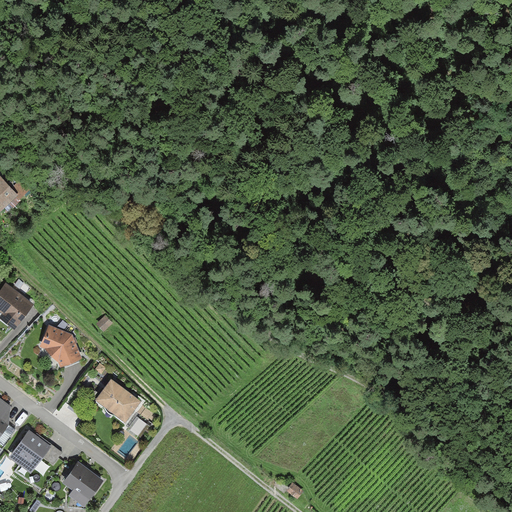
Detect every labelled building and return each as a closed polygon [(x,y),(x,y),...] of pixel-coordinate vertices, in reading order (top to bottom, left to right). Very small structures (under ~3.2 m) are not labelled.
[(3,176),(0,179),(0,210),(2,213),(21,195),(3,176)] [(6,281),(0,289),(0,310),(5,315),(2,319),(19,331),(38,303),(6,281)] [(114,324),(106,315),(97,324),(106,333),(114,324)] [(51,324),(40,348),(55,355),(62,366),(82,359),(74,335),(51,324)] [(113,379),(99,401),(125,422),(142,401),(113,379)] [(0,436),(9,425),(13,405),(0,395),(0,436)] [(36,436),(30,431),(9,459),(32,476),(44,460),(54,467),(64,454),(37,434),(36,436)] [(75,491),(72,496),(85,506),(105,482),(80,462),(64,482),(75,491)] [(306,491),(295,482),(289,490),(300,499),(306,491)]
